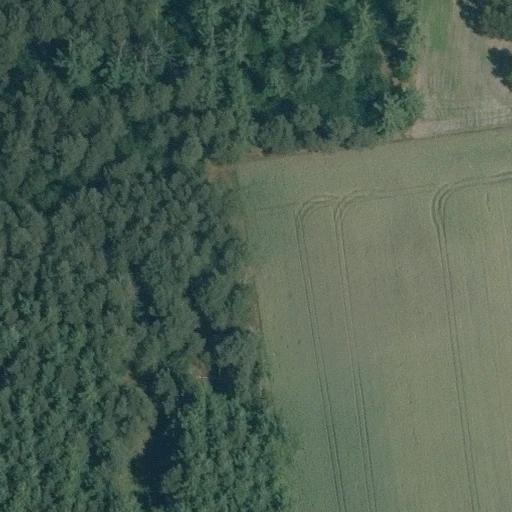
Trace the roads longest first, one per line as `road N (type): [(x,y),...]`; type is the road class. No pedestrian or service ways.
road 1 (track): [(0,219),(467,112),(479,95)]
road 2 (track): [(461,0),(467,77),(479,95),(511,104)]
